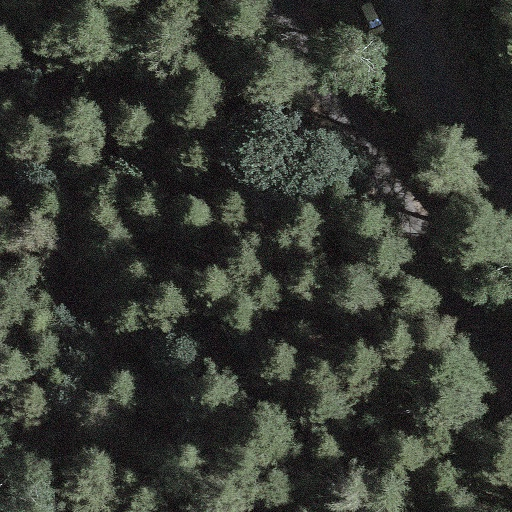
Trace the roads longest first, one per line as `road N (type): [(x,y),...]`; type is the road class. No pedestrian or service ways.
road 1 (track): [(511,359),(464,304),(293,48),(272,0)]
road 2 (track): [(402,0),(444,98),(511,186)]
